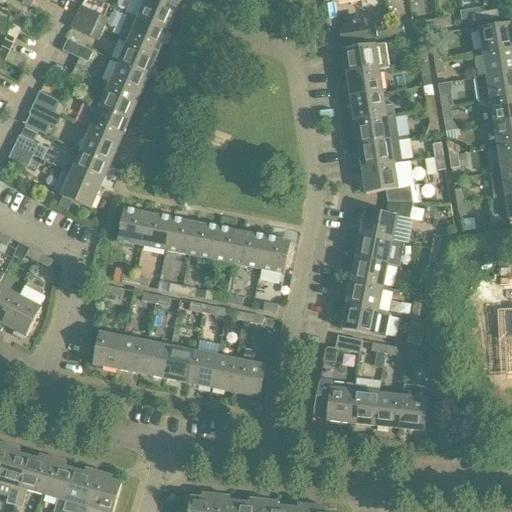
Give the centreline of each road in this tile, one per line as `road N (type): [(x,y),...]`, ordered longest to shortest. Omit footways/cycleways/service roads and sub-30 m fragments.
road 1 (residential): [(271,459),(314,201),(290,56),(232,33),(225,21),(230,0)]
road 2 (residential): [(41,417),(70,256),(0,219)]
road 3 (residential): [(0,147),(72,0)]
road 4 (residential): [(511,485),(372,490)]
road 5 (residential): [(161,451),(41,417)]
